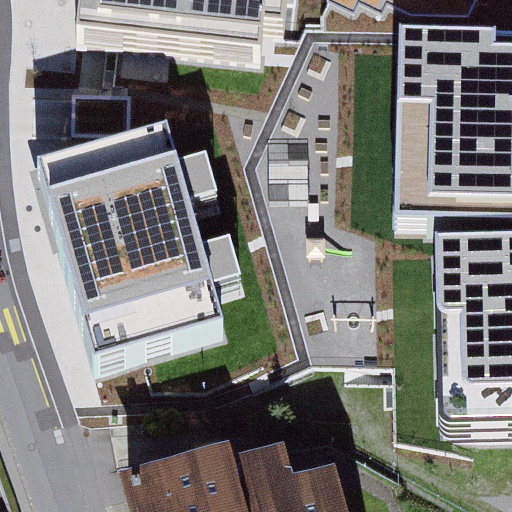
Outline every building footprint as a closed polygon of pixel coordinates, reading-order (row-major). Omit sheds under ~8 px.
[(79,0),(75,29),(214,51),(222,0),(79,0)] [(466,160),(511,159),(511,53),(465,54),(466,160)] [(24,159),(100,151),(97,114),(23,91),(24,159)] [(58,313),(262,293),(252,187),(48,208),(58,313)] [(312,358),(506,338),(498,268),(445,273),(440,233),(300,248),(312,358)] [(101,327),(62,341),(81,397),(120,385),(101,327)] [(335,511),(335,508),(314,511),(272,511),(266,481),(122,511),(335,511)]
